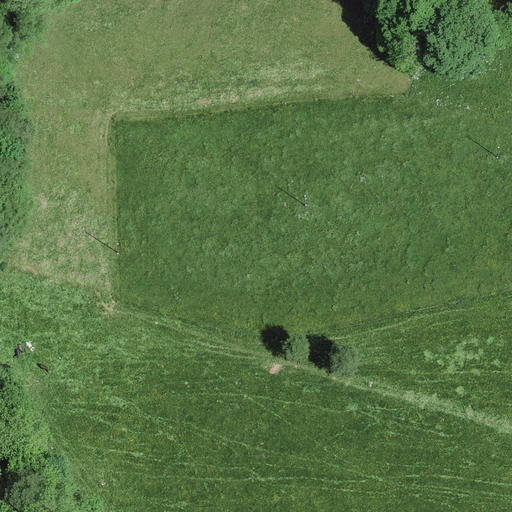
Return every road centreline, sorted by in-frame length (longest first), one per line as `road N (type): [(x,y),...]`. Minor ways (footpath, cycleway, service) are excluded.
road 1 (track): [(161,0),(104,123),(107,304),(511,432)]
road 2 (track): [(104,123),(123,112),(161,118),(400,92),(511,109)]
road 3 (track): [(43,0),(19,88),(16,175)]
